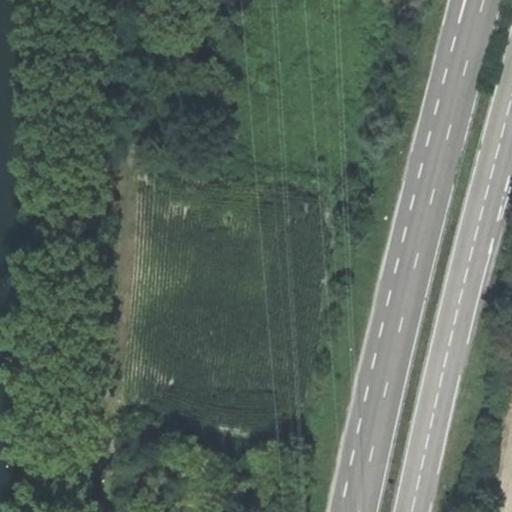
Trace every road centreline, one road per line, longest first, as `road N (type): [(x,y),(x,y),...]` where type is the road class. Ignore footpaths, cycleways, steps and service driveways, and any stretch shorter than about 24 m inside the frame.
road 1 (primary): [(477,0),(349,511)]
road 2 (track): [(138,0),(110,511)]
road 3 (track): [(42,511),(53,0)]
road 4 (primary): [(412,511),(511,110)]
